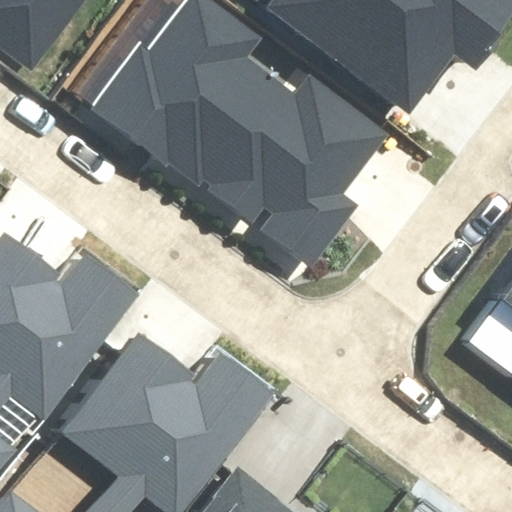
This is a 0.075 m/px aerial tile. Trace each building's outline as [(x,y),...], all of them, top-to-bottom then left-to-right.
[(0,0),(0,55),(32,78),(86,0),(0,0)] [(256,38),(206,0),(192,0),(152,53),(140,44),(93,105),(252,227),(265,211),(271,215),(260,229),(310,268),(358,207),(345,197),(396,131),(312,66),(291,93),(243,55),(256,38)] [(511,0),(261,0),(410,108),(454,48),(480,67),(511,22),(511,0)] [(82,246),(60,275),(4,230),(0,234),(0,475),(16,456),(0,443),(0,411),(11,397),(38,418),(139,291),(82,246)] [(511,284),(474,335),(511,362),(511,284)] [(219,342),(196,371),(141,326),(56,432),(113,478),(86,511),(37,511),(12,491),(0,505),(0,511),(132,511),(148,493),(173,511),(176,511),(276,387),(219,342)] [(308,511),(307,511),(306,511),(290,511),(239,472),(206,511),(308,511)]
